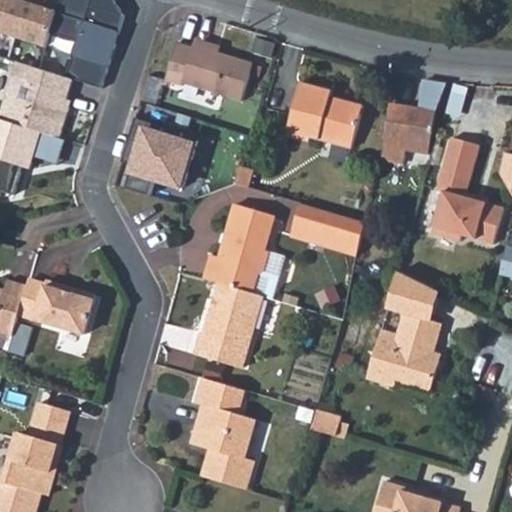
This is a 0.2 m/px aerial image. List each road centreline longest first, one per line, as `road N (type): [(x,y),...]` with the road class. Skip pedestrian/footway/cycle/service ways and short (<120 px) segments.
road 1 (residential): [(152,0),(90,196),(147,302),(111,451),(123,504)]
road 2 (residential): [(511,60),(458,58),(212,0)]
